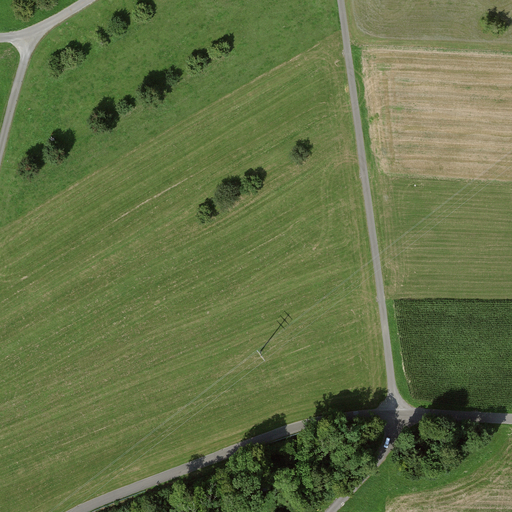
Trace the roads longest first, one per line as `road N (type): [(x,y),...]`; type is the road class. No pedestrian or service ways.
road 1 (unclassified): [(340,0),(393,418)]
road 2 (unclassified): [(393,418),(330,422),(82,511)]
road 3 (residential): [(41,29),(0,156)]
